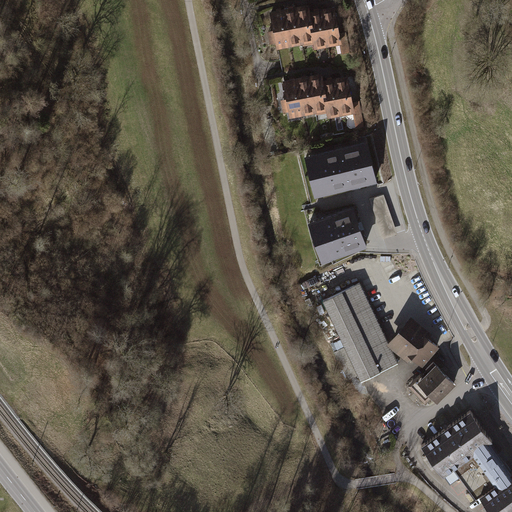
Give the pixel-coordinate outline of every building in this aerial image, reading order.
[(307,5),(296,7),(302,44),(314,42),(309,11),(307,5)] [(334,6),(322,9),(328,46),(341,44),(334,6)] [(289,46),(302,44),(296,7),(283,10),(289,46)] [(315,48),(328,46),(322,9),(309,11),(314,42),(315,48)] [(289,46),(283,10),(270,12),(276,49),(289,46)] [(322,73),(310,75),(317,112),(328,110),(323,79),(322,73)] [(349,74),(336,76),(343,114),(355,112),(349,74)] [(304,114),(317,112),(310,75),(297,77),(304,114)] [(330,116),(343,114),(336,76),(323,79),(328,110),(330,116)] [(304,114),(297,77),(284,80),(291,117),(304,114)] [(368,140),(305,155),(315,197),(378,181),(368,140)] [(386,193),(372,197),(376,212),(391,207),(386,193)] [(355,206),(309,222),(322,262),(368,246),(355,206)] [(359,373),(362,380),(397,363),(388,344),(358,283),(323,300),(346,347),(336,353),(348,379),(359,373)] [(412,315),(388,344),(405,358),(408,354),(423,366),(439,347),(426,335),(430,330),(412,315)] [(429,371),(417,382),(437,403),(456,384),(433,361),(426,368),(429,371)] [(471,411),(422,446),(443,475),(453,468),(489,443),(492,441),(471,411)] [(511,511),(511,472),(510,474),(489,443),(453,468),(476,499),(480,496),(491,511),(511,511)]
